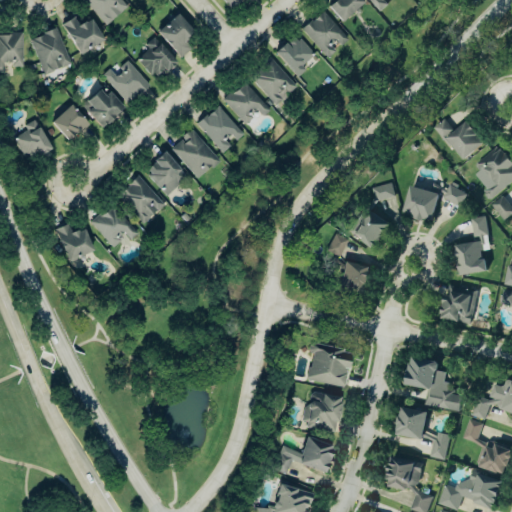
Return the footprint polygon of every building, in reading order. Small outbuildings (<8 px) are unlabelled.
[(128,6),(122,0),(84,0),(107,26),(128,6)] [(224,0),(233,10),(243,0),(224,0)] [(344,23),(366,3),(362,0),(337,0),(329,8),(344,23)] [(370,0),(382,12),(393,1),(394,0),(370,0)] [(328,59),(340,49),(339,49),(349,41),(325,11),(304,29),(328,59)] [(181,58),(193,48),(185,40),(194,32),(178,14),(158,33),(181,58)] [(80,26),(76,18),(63,25),(80,55),(105,42),(92,19),(80,26)] [(32,38),(43,74),(71,66),(59,29),(32,38)] [(24,66),(23,33),(0,33),(0,73),(5,73),(5,66),(24,66)] [(276,53),(299,78),(307,70),(303,66),(315,56),(297,35),(276,53)] [(147,45),(151,49),(139,59),(158,80),(177,62),(155,37),(147,45)] [(298,87),(271,58),(250,78),(277,106),(298,87)] [(111,69),(103,75),(127,105),(150,87),(131,62),(115,75),(111,69)] [(225,100),(244,124),(260,112),(264,117),(270,112),(247,83),(225,100)] [(124,110),(103,88),(83,107),(103,129),(124,110)] [(52,123),(69,142),(89,124),(72,105),(52,123)] [(245,135),(219,106),(198,125),(224,153),(234,144),(245,135)] [(487,141),(470,119),(456,130),(446,118),(435,127),(451,147),(454,144),(466,159),(487,141)] [(26,126),(29,131),(15,138),(25,159),(38,152),(40,157),(52,151),(36,121),(26,126)] [(172,149),(199,180),(220,161),(194,130),(172,149)] [(511,182),(511,157),(501,144),(477,165),(493,183),(484,190),(492,199),(511,182)] [(168,195),(188,177),(166,153),(146,172),(168,195)] [(166,205),(140,177),(120,196),(146,224),(166,205)] [(372,187),(376,201),(397,196),(393,182),(372,187)] [(445,197),(460,204),(467,190),(452,183),(445,197)] [(405,212),(434,220),(442,192),(413,184),(405,212)] [(504,221),(511,216),(511,204),(506,195),(493,202),(504,221)] [(112,247),(127,235),(131,240),(138,235),(116,206),(102,216),(101,214),(92,221),(112,247)] [(392,222),(371,209),(355,234),(375,247),(392,222)] [(457,242),(461,274),(490,270),(488,257),(484,258),(483,248),(486,248),(485,235),(489,234),(487,216),(473,217),(476,240),(457,242)] [(94,253),(85,229),(72,234),(69,225),(56,230),(69,263),(94,253)] [(341,256),(350,239),(337,233),(328,250),(341,256)] [(341,288),(366,293),(372,266),(346,260),(341,288)] [(473,322),(479,290),(448,284),(443,318),(473,322)] [(511,304),(511,289),(505,289),(503,303),(511,304)] [(309,380),(347,386),(353,349),(311,343),(310,353),(313,353),(309,380)] [(427,405),(462,411),(464,396),(453,394),(455,382),(446,381),(448,371),(440,370),(441,360),(413,356),(408,384),(430,387),(427,405)] [(491,404),(511,411),(511,379),(507,378),(505,386),(496,383),(490,400),(479,396),(474,415),(486,419),(491,404)] [(342,395),(309,392),(306,424),(339,428),(342,395)] [(429,410),(402,407),(398,434),(425,438),(429,410)] [(464,439),(484,445),(478,466),(507,475),(511,459),(511,447),(490,441),(490,443),(479,440),(484,423),(470,418),(464,439)] [(433,457),(447,459),(451,434),(437,432),(433,457)] [(292,461),(326,472),(335,445),(307,436),(302,452),(282,446),(275,470),(288,474),(292,461)] [(412,510),(420,511),(429,511),(434,494),(418,490),(424,462),(393,456),(387,486),(416,492),(412,510)] [(459,510),(463,497),(496,508),(504,480),(474,470),(470,482),(460,478),(457,487),(446,484),(440,504),(459,510)] [(308,511),(309,509),(310,510),(314,492),(281,484),(275,507),(270,506),(268,511),(260,511),(257,511),(308,511)]
